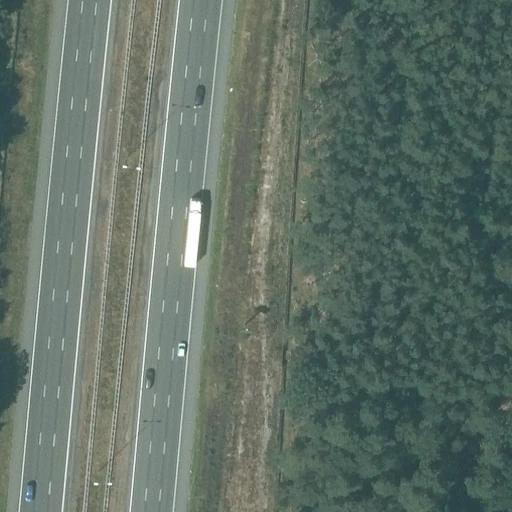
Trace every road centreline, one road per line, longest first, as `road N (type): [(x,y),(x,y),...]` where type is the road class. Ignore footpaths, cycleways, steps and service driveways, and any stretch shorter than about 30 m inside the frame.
road 1 (motorway): [(89,0),(38,511)]
road 2 (motorway): [(150,511),(200,0)]
